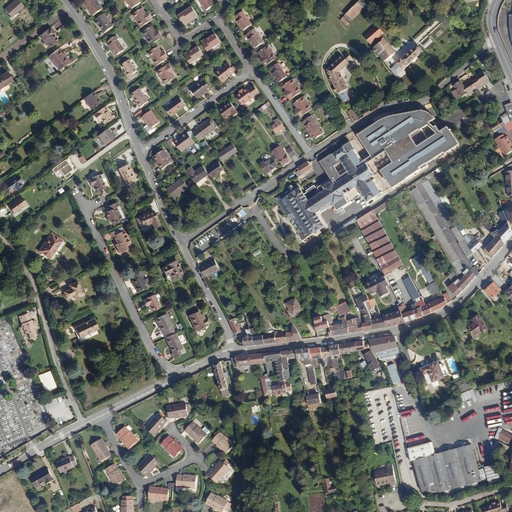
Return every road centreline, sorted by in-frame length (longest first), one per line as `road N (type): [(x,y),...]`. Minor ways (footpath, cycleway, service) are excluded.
road 1 (secondary): [(511,243),(457,303),(426,320),(233,352)]
road 2 (residential): [(309,155),(378,110),(425,98),(495,37)]
road 3 (residential): [(174,379),(148,348),(74,190)]
road 4 (residential): [(82,425),(29,281),(0,238)]
road 5 (residential): [(140,152),(68,5)]
road 6 (residential): [(181,244),(309,155)]
road 7 (residential): [(140,152),(251,70)]
road 8 (residential): [(511,488),(455,505),(388,502)]
road 9 (residential): [(233,352),(181,244)]
